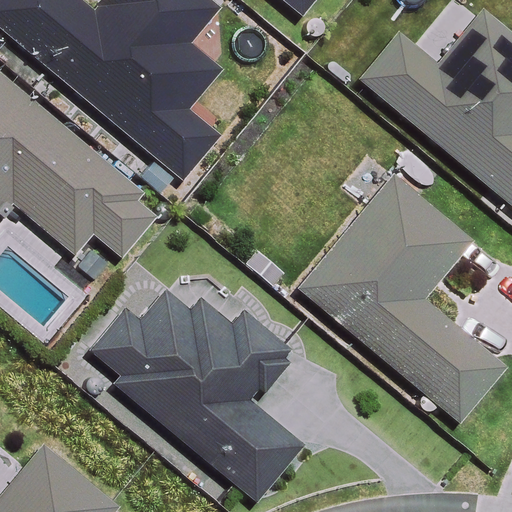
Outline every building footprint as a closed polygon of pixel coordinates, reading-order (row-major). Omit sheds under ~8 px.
[(68,0),(0,0),(0,44),(175,190),(216,142),(183,114),(214,77),(181,49),(210,14),(194,0),(100,0),(87,16),(68,0)] [(260,0),(294,26),(314,0),(260,0)] [(429,70),(392,39),(353,86),(511,216),(511,40),(477,12),(429,70)] [(0,216),(5,210),(66,261),(85,238),(114,262),(146,224),(127,208),(134,199),(0,87),(0,216)] [(467,247),(387,179),(289,294),(450,430),(498,374),(417,305),(467,247)] [(132,327),(117,315),(82,356),(113,382),(106,391),(248,509),(296,452),(241,407),(251,394),(257,399),(283,369),(275,363),(282,354),(235,314),(222,329),(192,305),(182,316),(158,296),(132,327)] [(104,511),(112,504),(36,441),(0,483),(0,511),(104,511)]
